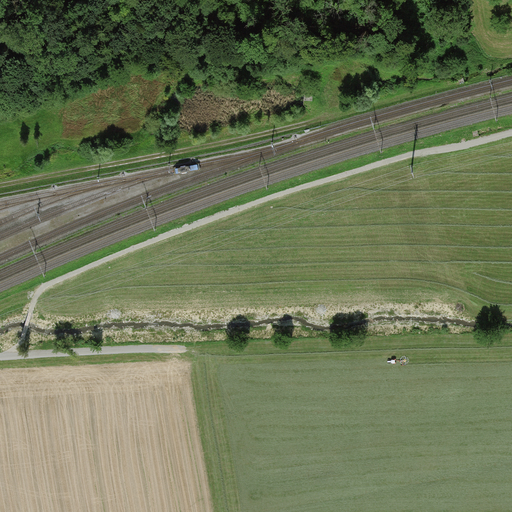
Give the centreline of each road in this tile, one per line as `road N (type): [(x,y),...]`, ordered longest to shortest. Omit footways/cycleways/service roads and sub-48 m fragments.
road 1 (track): [(331,116),(0,185)]
road 2 (track): [(0,356),(185,347)]
